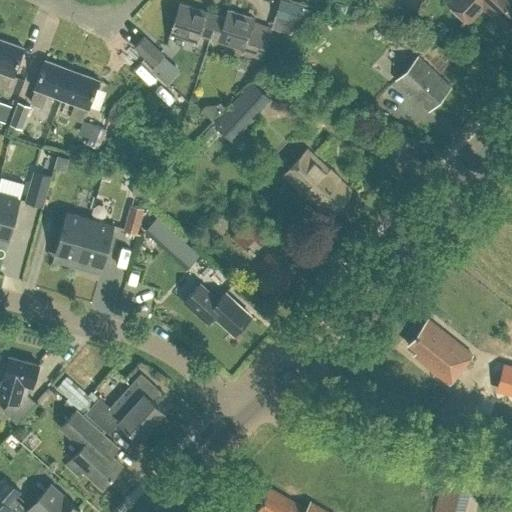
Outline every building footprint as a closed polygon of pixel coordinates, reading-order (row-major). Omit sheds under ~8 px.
[(275,0),(272,16),(295,22),(299,4),(283,0),(275,0)] [(511,0),(447,0),(446,2),(469,23),(483,8),(510,33),(511,30),(511,0)] [(178,2),(169,32),(196,41),(199,34),(209,37),(213,25),(220,28),(224,16),(178,2)] [(213,25),(209,37),(243,48),(242,52),(260,58),(270,27),(253,21),(254,17),(226,9),(224,16),(220,28),(213,25)] [(143,35),(133,46),(153,66),(164,54),(143,35)] [(0,86),(6,88),(11,75),(12,75),(22,47),(0,38),(0,86)] [(395,79),(427,109),(450,85),(418,55),(395,79)] [(162,56),(154,65),(151,68),(166,81),(177,70),(162,56)] [(47,92),(60,97),(71,69),(44,59),(33,87),(34,88),(29,102),(41,106),(47,92)] [(69,116),(81,121),(86,107),(87,107),(98,80),(71,69),(60,97),(74,103),(69,116)] [(249,82),(245,87),(213,121),(231,140),(265,104),(269,99),(249,82)] [(8,122),(14,106),(0,100),(0,119),(8,123),(8,122)] [(8,122),(20,127),(28,105),(16,100),(14,106),(8,122)] [(86,142),(99,147),(106,129),(93,123),(86,142)] [(282,173),(296,186),(328,215),(351,190),(305,148),(282,173)] [(51,175),(33,170),(25,199),(43,204),(51,175)] [(0,236),(8,239),(20,198),(0,192),(0,236)] [(122,229),(136,233),(144,209),(130,205),(122,229)] [(78,258),(90,217),(66,211),(54,252),(78,258)] [(102,265),(114,224),(90,217),(78,258),(102,265)] [(230,237),(244,248),(253,238),(261,246),(271,234),(252,217),(243,227),(241,225),(230,237)] [(169,231),(160,240),(188,266),(197,256),(169,231)] [(293,273),(269,250),(257,262),(253,258),(240,272),(255,285),(257,283),(272,296),(293,273)] [(200,282),(183,301),(203,320),(210,312),(233,333),(250,314),(225,291),(218,298),(200,282)] [(472,353),(427,318),(408,343),(417,350),(414,354),(424,362),(425,360),(431,365),(430,367),(449,382),(472,353)] [(2,409),(16,421),(34,401),(25,392),(20,391),(23,382),(32,385),(38,363),(9,354),(0,384),(0,396),(11,399),(2,409)] [(511,366),(504,365),(498,389),(511,392),(511,366)] [(85,411),(105,429),(108,432),(118,420),(138,438),(163,410),(150,399),(159,389),(140,372),(109,406),(98,396),(85,411)] [(54,385),(79,408),(88,397),(63,374),(54,385)] [(81,470),(100,487),(122,463),(110,453),(117,445),(102,432),(105,429),(85,411),(82,414),(76,408),(59,427),(80,446),(64,464),(77,475),(81,470)] [(401,450),(395,469),(425,479),(431,459),(401,450)] [(437,508),(453,511),(462,511),(469,485),(457,481),(458,477),(446,474),(437,508)] [(5,477),(0,481),(0,505),(4,509),(8,505),(21,490),(5,477)] [(27,508),(31,511),(77,511),(79,510),(49,483),(27,508)] [(331,511),(310,500),(306,507),(269,487),(257,509),(263,511),(331,511)]
